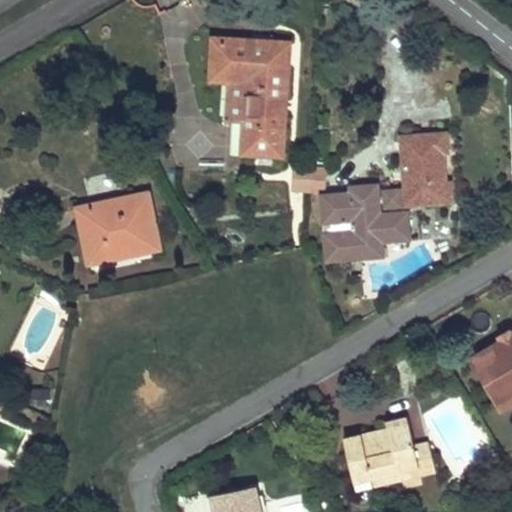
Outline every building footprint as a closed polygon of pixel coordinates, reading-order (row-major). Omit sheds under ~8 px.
[(248,72),(248,73),(248,81),(247,91),(246,117),(245,123),(243,154),(284,156),(291,41),(274,41),(273,43),(273,46),(259,45),(258,42),(234,41),(214,39),(212,70),(248,72)] [(248,81),(248,73),(212,70),(211,79),(248,81)] [(230,90),(228,122),(245,123),(246,117),(247,91),(230,90)] [(448,151),(447,134),(429,135),(404,137),(408,205),(451,201),(450,183),(445,183),(444,152),(448,151)] [(309,190),(311,169),(297,169),(295,190),(309,190)] [(383,191),(323,195),(325,225),(353,224),(354,233),(326,235),(327,263),(387,260),(387,245),(413,243),(411,212),(384,214),(383,191)] [(160,248),(150,194),(99,205),(80,209),(91,262),(160,248)] [(511,340),(509,336),(507,332),(501,336),(504,340),(506,345),(511,341),(511,340)] [(511,333),(509,336),(511,340),(511,341),(506,345),(504,340),(485,351),(489,358),(479,364),(491,384),(486,387),(497,405),(511,396),(511,333)] [(489,358),(485,351),(471,360),(486,387),(491,384),(479,364),(489,358)] [(511,396),(497,405),(499,410),(511,403),(511,396)] [(0,412),(5,415),(11,403),(0,397),(0,412)] [(410,425),(408,417),(387,422),(389,430),(410,425)] [(415,445),(410,425),(389,430),(377,432),(362,435),(372,480),(419,468),(421,476),(436,472),(429,442),(415,445)] [(421,476),(419,468),(372,480),(362,435),(346,439),(356,490),(421,476)] [(259,511),(256,493),(217,501),(219,511),(259,511)]
